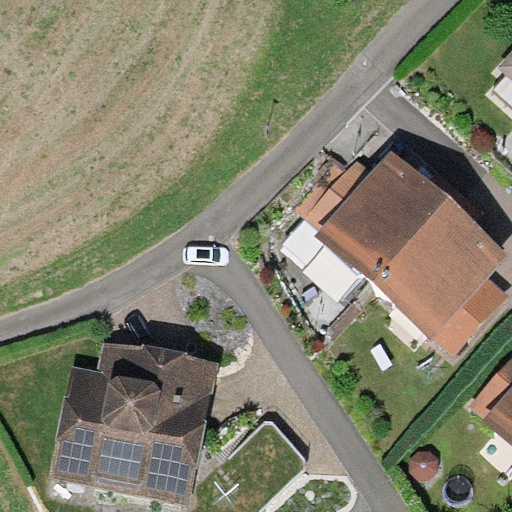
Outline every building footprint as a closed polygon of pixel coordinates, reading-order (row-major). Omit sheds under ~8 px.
[(511,56),(498,73),(511,85),(511,56)] [(443,204),(393,159),(375,179),(324,233),(315,242),(432,348),(439,340),(492,282),(509,264),(461,220),(443,204)] [(308,218),(324,233),(375,179),(358,164),(308,218)] [(508,298),(492,282),(439,340),(456,355),(508,298)] [(73,370),(52,481),(189,507),(215,367),(115,348),(110,376),(73,370)] [(511,361),(473,404),(492,421),(511,399),(511,361)] [(511,399),(492,421),(487,427),(511,450),(511,399)]
